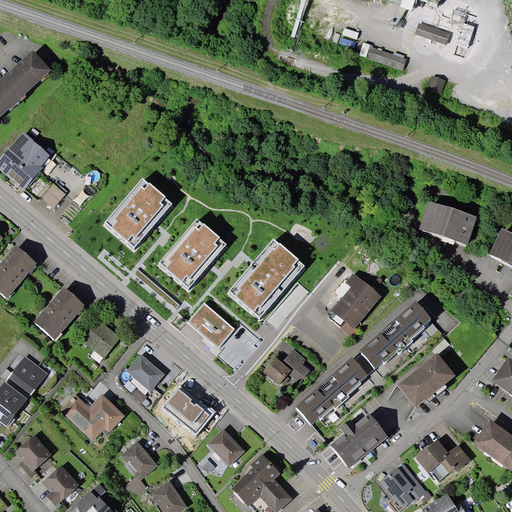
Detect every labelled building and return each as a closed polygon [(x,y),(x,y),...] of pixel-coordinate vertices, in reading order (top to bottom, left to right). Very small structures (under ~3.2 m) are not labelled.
[(450,34),(419,23),(415,34),(446,45),(450,34)] [(474,27),(464,23),(457,44),(468,47),(474,27)] [(407,59),(371,47),(367,58),(403,70),(407,59)] [(32,50),(0,79),(0,82),(17,101),(25,94),(41,79),(48,73),(51,70),(32,50)] [(446,80),(432,76),(427,89),(441,94),(446,80)] [(0,117),(9,109),(17,101),(0,82),(0,117)] [(25,94),(17,101),(18,102),(26,95),(25,94)] [(10,110),(18,102),(17,101),(9,109),(10,110)] [(23,132),(0,158),(0,169),(24,190),(29,184),(40,171),(43,168),(41,166),(50,155),(23,132)] [(41,172),(40,171),(29,184),(30,185),(41,172)] [(149,183),(142,178),(104,222),(134,248),(173,203),(165,197),(166,196),(149,182),(149,183)] [(68,192),(56,181),(54,184),(53,183),(42,197),(54,208),(68,192)] [(429,201),(420,229),(468,245),(477,216),(429,201)] [(203,224),(197,218),(159,263),(189,288),(227,244),(220,238),(220,237),(204,223),(203,224)] [(511,232),(502,228),(489,254),(511,264),(511,232)] [(274,238),(229,291),(260,318),(305,265),(298,260),(299,259),(280,243),(279,243),(274,238)] [(16,245),(0,263),(0,291),(7,298),(37,263),(16,245)] [(350,287),(331,310),(346,322),(355,329),(356,327),(381,296),(353,273),(345,283),(350,287)] [(64,287),(34,322),(55,340),(85,305),(64,287)] [(416,300),(359,350),(362,353),(375,368),(383,361),(385,363),(397,352),(398,354),(413,341),(412,339),(425,327),(423,325),(431,318),(416,300)] [(204,303),(187,322),(218,349),(235,329),(204,303)] [(326,315),(340,328),(346,322),(331,310),(326,315)] [(81,340),(104,359),(121,337),(98,319),(81,340)] [(358,329),(356,327),(355,329),(346,322),(340,328),(352,337),(358,329)] [(433,324),(425,331),(434,340),(441,334),(433,324)] [(450,345),(444,338),(431,350),(436,354),(437,353),(439,355),(450,345)] [(282,362),(275,357),(262,372),(279,386),(282,382),(285,384),(291,376),(300,384),(310,371),(302,365),(306,360),(293,349),(282,362)] [(362,353),(355,360),(368,374),(375,368),(362,353)] [(436,354),(397,385),(415,407),(426,399),(445,384),(455,375),(439,355),(437,353),(436,354)] [(165,374),(141,354),(126,371),(150,392),(165,374)] [(48,374),(25,356),(5,381),(28,399),(48,374)] [(352,357),(296,407),(312,424),(319,417),(321,419),(334,407),(335,409),(349,396),(348,395),(361,383),(360,382),(368,374),(355,360),(352,357)] [(491,380),(511,395),(511,359),(508,357),(491,380)] [(28,399),(5,381),(0,388),(0,420),(7,426),(28,399)] [(447,387),(445,384),(426,399),(428,402),(447,387)] [(180,385),(162,407),(196,436),(215,413),(180,385)] [(138,389),(132,395),(141,404),(147,397),(138,389)] [(76,395),(61,411),(93,441),(103,431),(107,435),(109,432),(125,416),(102,394),(89,407),(76,395)] [(344,434),(330,445),(349,468),(388,437),(369,413),(355,425),(350,419),(340,428),(344,434)] [(511,434),(490,419),(473,443),(511,471),(511,434)] [(223,429),(207,444),(229,467),(245,451),(223,429)] [(34,435),(15,452),(23,461),(19,464),(31,478),(37,473),(34,471),(52,454),(34,435)] [(448,453),(437,439),(417,455),(418,455),(416,457),(428,473),(432,471),(441,463),(446,459),(454,469),(456,471),(471,460),(458,444),(448,453)] [(138,441),(121,455),(127,463),(124,465),(133,475),(135,473),(138,476),(141,480),(158,465),(138,441)] [(281,473),(262,454),(250,465),(253,468),(231,488),(248,506),(259,496),(274,511),(277,511),(292,498),(274,479),(281,473)] [(214,467),(207,459),(200,465),(208,473),(214,467)] [(449,474),(454,469),(446,459),(441,463),(449,473),(449,474)] [(404,463),(381,481),(387,488),(386,489),(393,498),(396,501),(397,500),(404,508),(413,500),(415,502),(420,498),(427,493),(426,492),(404,463)] [(440,480),(449,473),(441,463),(432,471),(440,480)] [(62,465),(42,483),(50,492),(46,496),(56,506),(79,485),(62,465)] [(134,498),(147,487),(141,480),(138,476),(125,487),(134,498)] [(170,480),(151,493),(164,511),(180,511),(188,507),(170,480)] [(99,483),(91,491),(97,498),(99,496),(99,497),(106,491),(99,483)] [(91,491),(90,491),(76,504),(80,511),(86,511),(99,500),(97,498),(91,491)] [(427,491),(426,492),(427,493),(420,498),(424,503),(432,497),(427,491)] [(421,509),(423,511),(464,511),(461,505),(456,508),(447,494),(421,509)] [(112,511),(99,497),(99,496),(97,498),(99,500),(86,511),(112,511)] [(0,511),(1,511),(8,506),(0,497),(0,511)] [(394,511),(398,511),(404,508),(397,500),(396,501),(393,498),(387,503),(394,511)]
